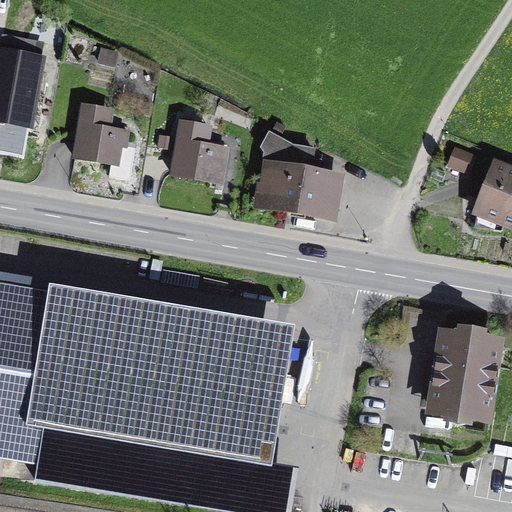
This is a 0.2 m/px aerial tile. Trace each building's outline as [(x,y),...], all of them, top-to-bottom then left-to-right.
[(2,37),(0,49),(0,54),(41,62),(44,44),(2,37)] [(0,129),(34,135),(46,62),(41,62),(0,54),(0,129)] [(125,149),(128,134),(103,130),(107,111),(83,107),(74,159),(112,165),(110,178),(126,181),(129,178),(134,150),(125,149)] [(201,147),(204,128),(181,124),(172,176),(216,183),(219,166),(224,166),(227,151),(201,147)] [(292,148),(270,135),(262,149),(263,164),(267,169),(264,187),(270,188),(266,208),(329,219),(336,179),(309,174),(313,151),(292,148)] [(474,159),(455,151),(450,165),(468,173),(474,159)] [(511,173),(496,168),(478,213),(511,226),(511,173)] [(277,342),(0,296),(0,450),(29,455),(38,395),(262,433),(277,342)] [(443,338),(432,412),(486,420),(498,346),(443,338)]
